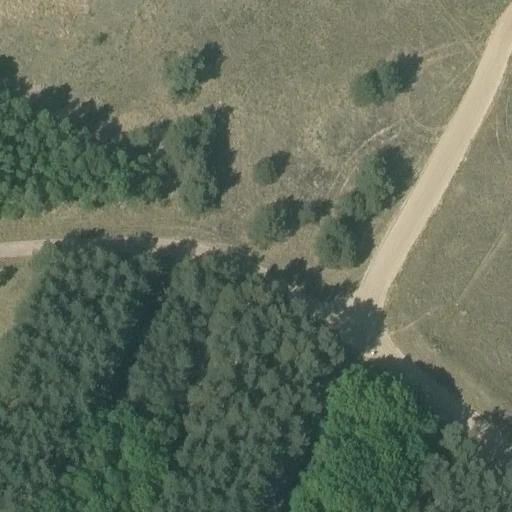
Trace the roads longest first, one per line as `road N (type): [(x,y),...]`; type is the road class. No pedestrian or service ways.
road 1 (track): [(0,253),(180,249),(277,279),(415,394),(511,456)]
road 2 (track): [(345,336),(511,35)]
